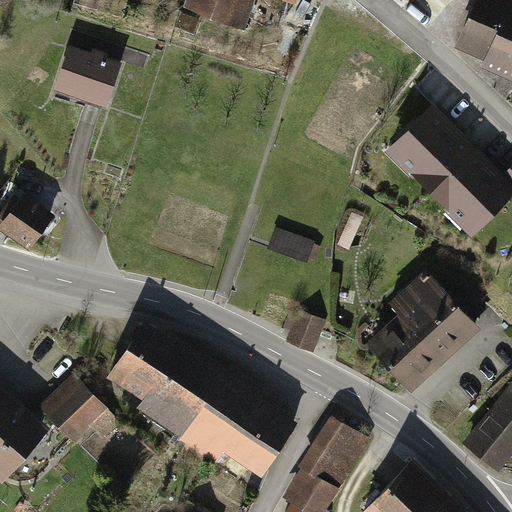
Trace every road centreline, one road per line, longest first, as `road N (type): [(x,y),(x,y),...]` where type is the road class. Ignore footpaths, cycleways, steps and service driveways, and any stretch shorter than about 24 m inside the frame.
road 1 (tertiary): [(336,382),(192,312),(0,261)]
road 2 (tertiary): [(496,511),(412,428),(336,382)]
road 3 (residential): [(376,0),(511,123)]
road 4 (residential): [(336,382),(262,511)]
